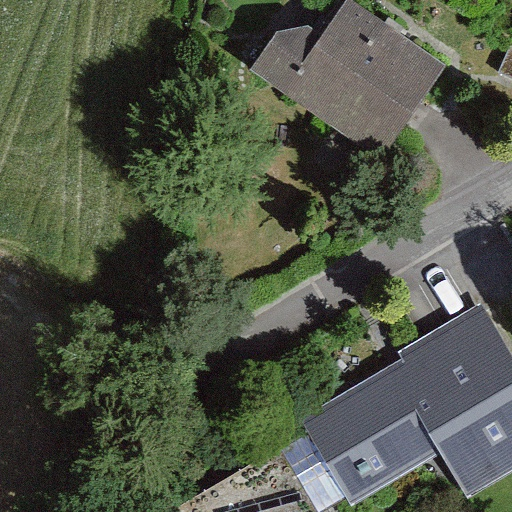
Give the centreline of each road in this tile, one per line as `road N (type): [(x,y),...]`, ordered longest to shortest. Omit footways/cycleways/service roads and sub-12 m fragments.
road 1 (residential): [(511,170),(215,346)]
road 2 (track): [(0,244),(215,346)]
